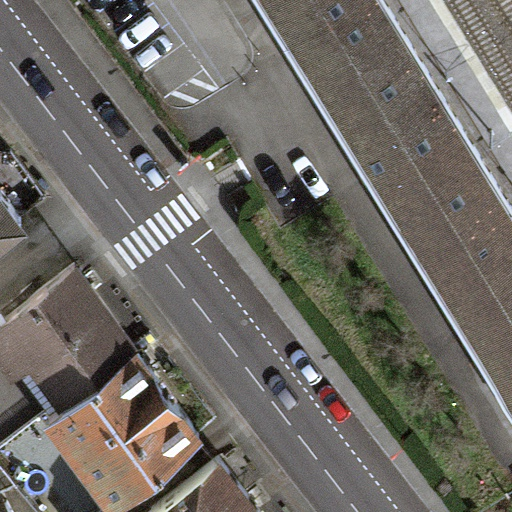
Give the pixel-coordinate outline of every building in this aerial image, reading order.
[(263,0),(282,30),(511,399),(511,191),(393,0),(263,0)] [(0,225),(19,210),(0,185),(0,225)] [(69,396),(137,343),(73,260),(27,296),(0,316),(0,349),(10,362),(15,359),(31,347),(69,396)] [(21,289),(0,305),(0,316),(27,296),(21,289)] [(201,427),(137,343),(69,396),(53,408),(117,491),(201,427)] [(53,408),(69,396),(31,347),(15,359),(53,408)] [(266,511),(219,450),(137,511),(266,511)] [(0,511),(12,511),(4,496),(0,497),(0,511)]
